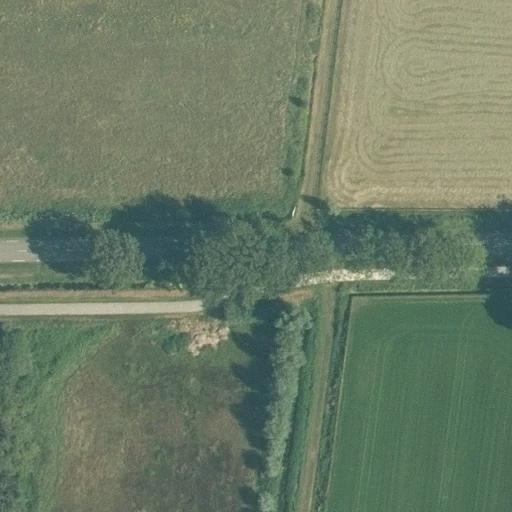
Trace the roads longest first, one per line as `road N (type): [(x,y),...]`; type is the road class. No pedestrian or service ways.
road 1 (tertiary): [(0,252),(511,246)]
road 2 (track): [(298,511),(327,247)]
